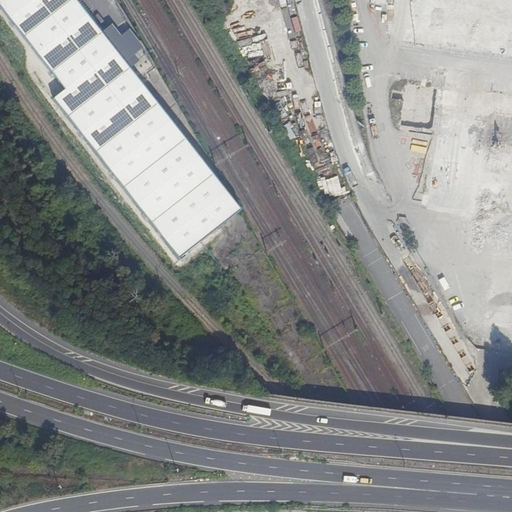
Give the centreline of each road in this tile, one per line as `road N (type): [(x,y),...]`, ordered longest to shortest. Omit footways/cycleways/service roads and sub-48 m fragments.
road 1 (motorway): [(511,449),(159,393),(94,374),(0,321)]
road 2 (motorway): [(511,461),(174,423),(0,372)]
road 3 (motorway): [(0,401),(210,458),(511,491)]
road 4 (unclassified): [(511,458),(364,208),(330,115),(302,0)]
road 5 (motorway): [(42,511),(237,490),(511,500)]
